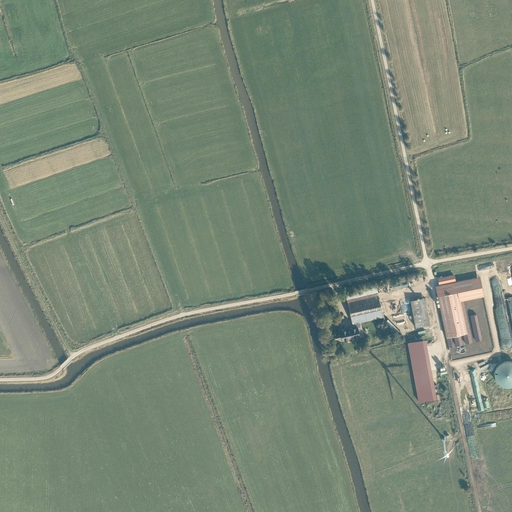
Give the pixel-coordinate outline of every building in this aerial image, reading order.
[(454,273),(438,276),(440,284),(457,280),(454,273)] [(456,281),(437,286),(445,337),(466,333),(460,301),(486,296),(480,276),(456,281)] [(383,318),(377,290),(364,293),(365,296),(347,300),(353,328),(356,328),(361,327),(360,322),(383,318)] [(425,297),(409,300),(415,327),(430,324),(425,297)] [(385,321),(401,337),(403,334),(387,318),(385,321)] [(353,328),(332,333),(334,341),(353,337),(353,339),(358,338),(356,328),(353,328)] [(440,373),(446,372),(441,345),(436,346),(438,358),(431,359),(430,353),(426,354),(431,389),(437,388),(437,385),(442,384),(440,373)] [(501,361),(497,364),(494,368),(493,373),(494,378),(496,382),(500,385),(505,387),(510,387),(511,385),(511,361),(506,360),(501,361)] [(478,378),(482,381),(486,376),(483,373),(478,378)] [(471,412),(466,392),(458,394),(462,414),(471,412)]
